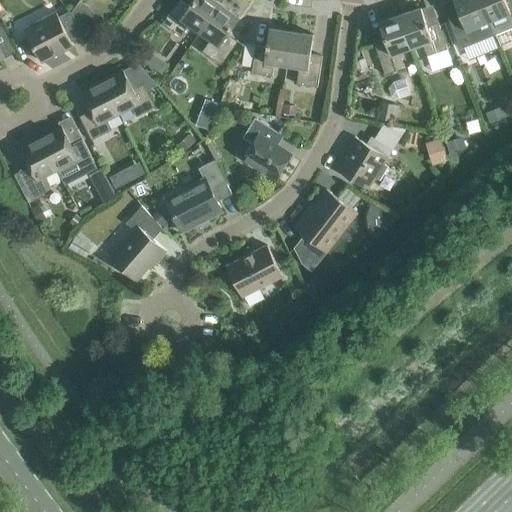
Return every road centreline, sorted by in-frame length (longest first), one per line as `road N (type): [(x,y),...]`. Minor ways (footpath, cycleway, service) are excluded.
road 1 (residential): [(170,311),(193,245),(284,198),(315,158),(338,114),(351,57),(350,0)]
road 2 (residential): [(0,105),(71,72),(125,31),(149,0)]
